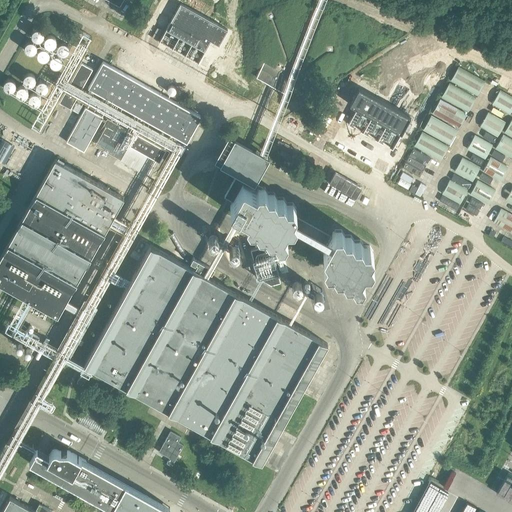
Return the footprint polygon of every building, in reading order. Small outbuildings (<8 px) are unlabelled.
[(218,47),(228,29),(220,25),(181,3),(159,41),(161,42),(198,63),(210,42),(218,47)] [(202,115),(125,72),(103,60),(97,72),(89,87),(105,96),(98,109),(128,126),(135,113),(181,138),(188,142),(202,115)] [(71,108),(91,72),(93,68),(81,61),(75,72),(60,102),(71,108)] [(287,93),(295,79),(265,62),(259,72),(257,76),(267,82),(287,93)] [(478,96),(486,82),(459,67),(451,81),(478,96)] [(469,112),(477,98),(450,83),(442,97),(469,112)] [(357,108),(349,124),(393,149),(411,117),(359,88),(350,104),(357,108)] [(511,115),(511,113),(511,96),(501,90),(493,105),(511,115)] [(460,129),(468,114),(441,99),(433,114),(460,129)] [(85,151),(104,117),(86,106),(67,141),(85,151)] [(499,137),(507,123),(489,113),(481,127),(499,137)] [(451,146),(459,131),(432,116),(424,131),(451,146)] [(442,162),(450,147),(423,132),(415,147),(442,162)] [(486,132),(483,137),(494,143),(497,137),(486,132)] [(160,162),(167,149),(137,133),(130,145),(160,162)] [(487,160),(495,145),(476,135),(468,149),(487,160)] [(511,157),(511,139),(505,135),(497,149),(511,157)] [(370,267),(374,262),(370,256),(373,251),(370,245),(364,245),(361,240),(355,240),(351,235),(345,235),(342,229),(336,230),(296,208),(293,202),(287,202),(284,197),(278,197),(275,192),(268,192),(265,187),(259,187),(257,190),(249,185),(251,181),(255,183),(270,157),(235,137),(220,164),(238,174),(226,196),(234,201),(231,206),(240,211),(248,216),(247,219),(250,225),(256,225),(259,230),(265,230),(269,235),(275,235),(278,241),(285,241),(288,235),(284,230),(323,252),(326,257),(324,262),(327,268),(333,268),(336,273),(342,273),(346,278),(352,278),(355,283),(361,284),(364,278),(361,272),(364,267),(370,267)] [(428,164),(431,158),(414,149),(411,154),(428,164)] [(503,162),(506,157),(496,151),(493,156),(503,162)] [(482,166),(485,161),(474,155),(471,160),(482,166)] [(406,161),(403,167),(420,176),(423,171),(426,165),(409,156),(406,161)] [(502,182),(510,167),(492,157),(484,172),(502,182)] [(0,283),(58,315),(124,197),(56,158),(0,258),(0,283)] [(474,182),(482,168),(464,158),(456,172),(474,182)] [(491,185),(494,179),(483,173),(480,179),(491,185)] [(469,190),(472,184),(455,175),(452,180),(469,190)] [(461,205),(469,190),(451,180),(443,194),(461,205)] [(489,205),(497,190),(479,180),(471,195),(489,205)] [(457,211),(460,206),(443,196),(440,201),(457,211)] [(511,233),(511,213),(502,209),(494,223),(511,233)] [(511,248),(511,241),(505,238),(502,243),(511,248)] [(84,370),(77,381),(82,384),(84,381),(86,377),(89,373),(92,368),(153,402),(203,429),(262,462),(328,343),(318,337),(235,291),(205,274),(184,263),(159,249),(151,244),(84,363),(87,364),(84,370)] [(261,247),(252,250),(260,278),(272,285),(281,282),(272,253),(261,247)] [(26,330),(21,339),(35,346),(40,337),(26,330)] [(171,430),(159,451),(170,457),(167,462),(172,466),(184,444),(179,441),(182,436),(171,430)] [(85,459),(69,450),(60,450),(59,449),(57,449),(54,449),(53,450),(50,456),(44,453),(37,464),(123,511),(167,511),(170,509),(103,472),(95,472),(86,467),(87,465),(87,463),(87,461),(85,459)] [(40,511),(11,496),(1,511),(40,511)]
